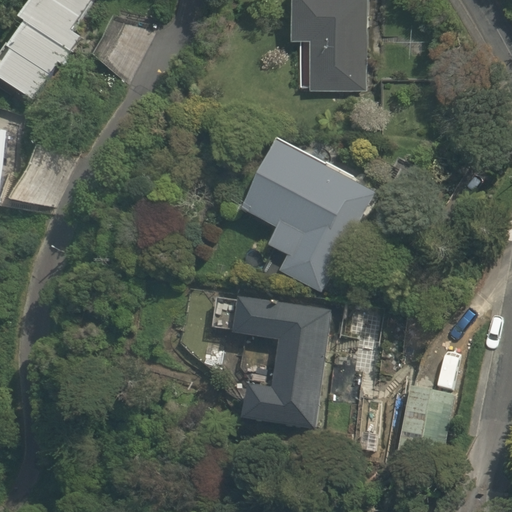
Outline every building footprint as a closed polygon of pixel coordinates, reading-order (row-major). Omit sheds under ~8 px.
[(95,0),(46,0),(0,77),(0,81),(41,106),(94,17),(88,13),(95,0)] [(301,0),(298,39),(305,40),(302,88),(367,92),(372,0),(301,0)] [(160,24),(129,10),(100,57),(131,84),(160,24)] [(24,133),(0,129),(0,205),(15,207),(24,133)] [(377,195),(284,141),(245,206),(284,230),(272,250),(291,261),(287,269),(332,295),(358,251),(348,245),(377,195)] [(80,153),(51,144),(19,203),(59,206),(80,153)] [(336,310),(241,298),(236,335),(289,341),(282,393),(257,390),(253,421),(321,430),(336,310)]
